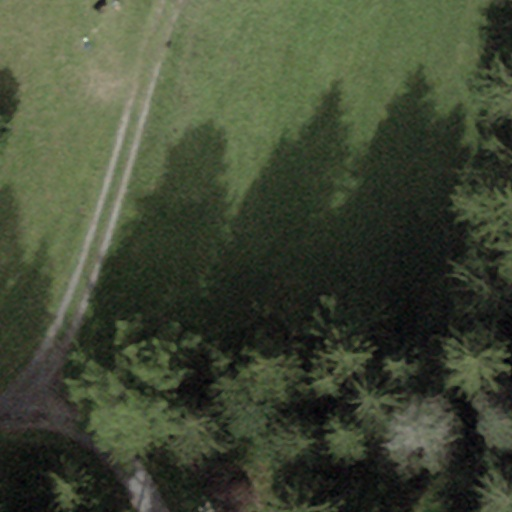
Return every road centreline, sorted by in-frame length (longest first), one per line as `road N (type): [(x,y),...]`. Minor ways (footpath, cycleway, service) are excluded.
road 1 (track): [(0,394),(52,343),(102,231),(168,0)]
road 2 (track): [(102,231),(135,451),(163,511)]
